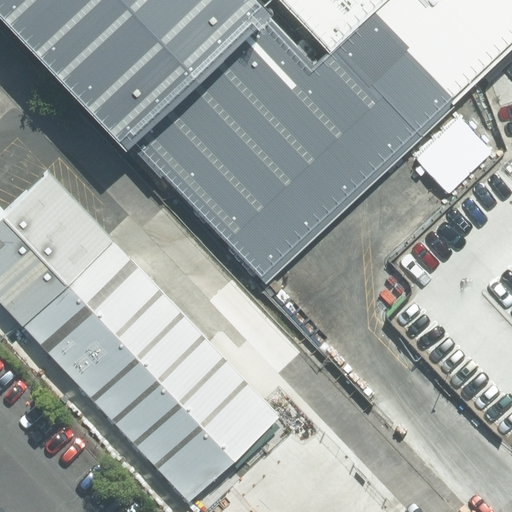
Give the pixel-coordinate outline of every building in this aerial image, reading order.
[(265,0),(0,0),(0,4),(128,140),(148,121),(168,102),(188,83),(208,64),(225,48),(248,26),(259,16),(271,5),(265,0)] [(511,0),(369,0),(369,1),(347,22),(320,47),(315,51),(271,5),(259,16),(248,26),(225,48),(208,64),(188,83),(168,102),(148,121),(128,140),(265,273),(303,238),(317,224),(511,36),(511,0)] [(275,0),(320,47),(347,22),(369,1),(369,0),(275,0)] [(0,307),(17,326),(109,240),(43,169),(0,208),(0,307)] [(402,353),(468,287),(409,228),(322,316),(381,375),(402,353)] [(274,416),(109,240),(17,326),(182,501),(274,416)] [(511,331),(468,287),(402,353),(454,406),(511,347),(511,331)]
